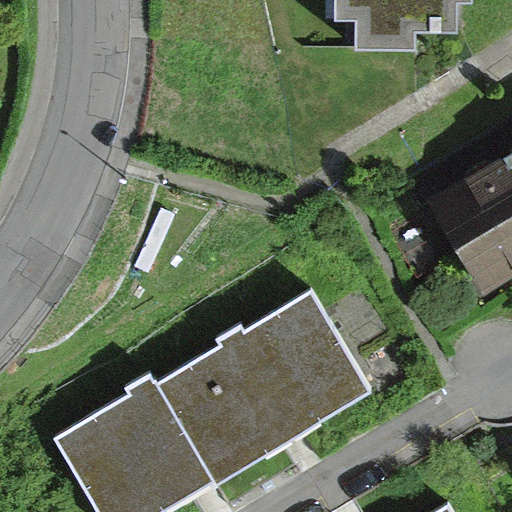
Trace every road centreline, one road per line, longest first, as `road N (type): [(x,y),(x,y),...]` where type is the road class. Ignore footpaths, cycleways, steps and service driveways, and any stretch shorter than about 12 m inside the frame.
road 1 (residential): [(0,280),(76,144),(96,52),(93,0)]
road 2 (residential): [(288,511),(511,376)]
